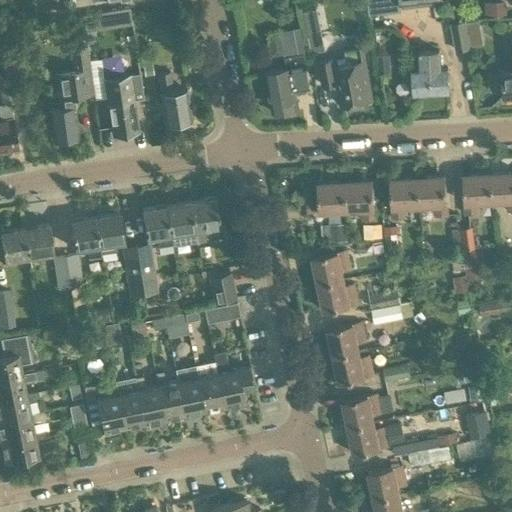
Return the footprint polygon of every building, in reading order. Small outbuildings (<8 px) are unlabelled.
[(367,0),(369,10),(444,1),(443,0),(367,0)] [(33,1),(3,5),(6,24),(35,19),(33,1)] [(508,16),(507,4),(487,5),(488,17),(508,16)] [(132,23),(129,7),(86,14),(88,30),(132,23)] [(308,35),(322,33),(318,9),(315,9),(304,11),(308,35)] [(465,20),(451,23),(455,42),(469,39),(465,20)] [(154,22),(148,30),(153,33),(158,33),(162,28),(154,22)] [(287,67),(265,72),(273,112),(276,111),(279,114),(285,113),(286,109),(298,107),(295,90),(298,90),(295,76),(293,67),(308,64),(303,41),(296,42),(294,29),(280,32),(287,67)] [(60,107),(49,109),(53,140),(57,139),(60,142),(65,141),(67,138),(78,136),(74,106),(80,105),(78,96),(94,94),(87,45),(70,48),(73,70),(55,73),(60,107)] [(337,57),(319,60),(323,84),(337,81),(341,105),(345,104),(348,109),(369,106),(370,99),(373,99),(364,46),(345,50),(348,63),(338,64),(337,57)] [(420,69),(412,70),(414,93),(449,90),(447,67),(440,68),(439,50),(419,51),(420,69)] [(21,80),(17,56),(4,58),(7,82),(21,80)] [(143,62),(145,74),(152,73),(151,61),(143,62)] [(511,69),(489,71),(490,89),(504,88),(504,95),(511,94),(511,69)] [(170,71),(158,73),(161,93),(160,93),(165,123),(191,120),(186,89),(173,91),(170,71)] [(140,72),(104,78),(112,134),(138,130),(134,99),(133,89),(142,88),(140,72)] [(0,150),(17,148),(10,103),(0,104),(0,118),(0,119),(0,150)] [(511,171),(490,172),(492,201),(507,200),(508,211),(511,211),(511,171)] [(490,172),(462,174),(465,214),(478,213),(477,202),(492,201),(490,172)] [(445,175),(417,177),(419,205),(435,204),(435,215),(448,215),(445,175)] [(417,177),(390,179),(392,218),(404,217),(404,206),(419,205),(417,177)] [(373,180),(345,181),(346,209),(362,208),(363,220),(375,219),(373,180)] [(318,199),(306,199),(307,212),(346,209),(345,181),(317,183),(318,199)] [(215,197),(190,201),(196,241),(209,239),(207,228),(219,227),(215,197)] [(190,201),(166,205),(172,245),(196,241),(190,201)] [(166,205),(141,208),(146,238),(156,236),(157,246),(172,244),(172,245),(166,205)] [(119,212),(94,216),(101,253),(116,251),(114,243),(124,241),(119,212)] [(94,216),(70,219),(75,249),(86,247),(88,255),(101,253),(94,216)] [(48,223),(23,227),(28,256),(53,252),(48,223)] [(23,227),(0,230),(0,237),(4,260),(28,256),(23,227)] [(476,249),(473,228),(461,229),(464,250),(476,249)] [(155,291),(147,243),(136,245),(143,287),(141,287),(142,293),(155,291)] [(143,287),(136,245),(123,247),(130,289),(141,287),(143,287)] [(347,248),(313,255),(318,282),(344,277),(342,271),(352,269),(347,248)] [(76,253),(65,255),(70,287),(75,287),(81,281),(76,253)] [(65,255),(51,257),(55,289),(70,287),(65,255)] [(210,270),(201,272),(203,279),(209,277),(211,287),(233,282),(230,271),(211,275),(210,270)] [(468,286),(466,273),(453,276),(456,289),(468,286)] [(344,277),(318,282),(324,309),(358,302),(354,282),(345,284),(344,277)] [(233,282),(211,287),(214,302),(236,297),(233,282)] [(398,288),(369,293),(372,306),(400,301),(398,288)] [(8,290),(0,291),(0,327),(14,326),(8,290)] [(480,305),(475,306),(476,314),(481,313),(481,314),(511,310),(510,299),(479,303),(480,305)] [(236,301),(204,307),(207,321),(239,314),(236,301)] [(411,301),(372,309),(374,320),(413,312),(411,301)] [(461,303),(462,313),(472,311),(470,302),(461,303)] [(87,312),(89,323),(109,320),(107,308),(87,312)] [(199,319),(197,311),(186,313),(187,321),(199,319)] [(166,327),(164,317),(152,320),(154,330),(166,327)] [(362,320),(328,327),(333,354),(359,349),(357,342),(366,340),(362,320)] [(145,321),(131,324),(133,338),(148,335),(145,321)] [(106,336),(120,333),(118,323),(104,326),(106,336)] [(27,331),(0,336),(0,349),(1,355),(0,355),(0,377),(22,373),(19,362),(33,359),(29,339),(27,331)] [(90,332),(79,335),(82,351),(94,349),(90,332)] [(359,349),(333,354),(339,381),(373,374),(369,354),(360,356),(359,349)] [(223,359),(215,360),(224,406),(245,402),(242,388),(251,386),(247,366),(226,371),(223,359)] [(215,360),(195,364),(204,410),(224,406),(215,360)] [(407,363),(383,368),(386,380),(410,375),(407,363)] [(195,364),(175,368),(177,381),(184,414),(204,410),(195,364)] [(450,370),(453,385),(485,379),(483,364),(450,370)] [(22,373),(0,377),(0,398),(26,393),(23,381),(36,378),(34,370),(22,373)] [(155,372),(158,385),(164,418),(184,414),(177,381),(166,383),(163,371),(155,372)] [(135,377),(145,422),(146,428),(157,426),(157,428),(165,426),(163,418),(164,418),(158,385),(146,387),(143,375),(135,377)] [(135,377),(115,381),(117,390),(117,393),(125,426),(145,422),(135,377)] [(103,383),(95,385),(98,397),(96,397),(103,431),(125,426),(117,393),(106,395),(103,383)] [(26,393),(0,398),(0,418),(30,413),(27,401),(49,397),(47,388),(26,393)] [(430,405),(454,401),(452,388),(428,392),(430,405)] [(377,392),(343,399),(348,426),(373,421),(372,414),(381,412),(377,392)] [(87,422),(84,407),(70,410),(73,425),(87,422)] [(466,411),(471,436),(490,432),(486,408),(466,411)] [(42,410),(30,413),(0,418),(0,439),(0,440),(34,433),(31,421),(44,418),(42,410)] [(373,421),(348,426),(354,453),(388,446),(388,445),(384,428),(384,426),(375,428),(373,421)] [(90,437),(88,424),(73,427),(75,441),(90,437)] [(392,444),(401,442),(398,425),(384,428),(388,445),(392,444)] [(34,433),(0,440),(5,461),(17,458),(19,469),(40,465),(38,454),(36,441),(48,438),(46,430),(34,433)] [(458,440),(456,432),(439,436),(440,443),(458,440)] [(402,463),(368,470),(374,498),(399,492),(397,486),(406,484),(402,463)] [(402,511),(399,492),(374,498),(376,511),(402,511)] [(246,499),(211,506),(212,511),(260,511),(259,507),(248,509),(246,499)]
